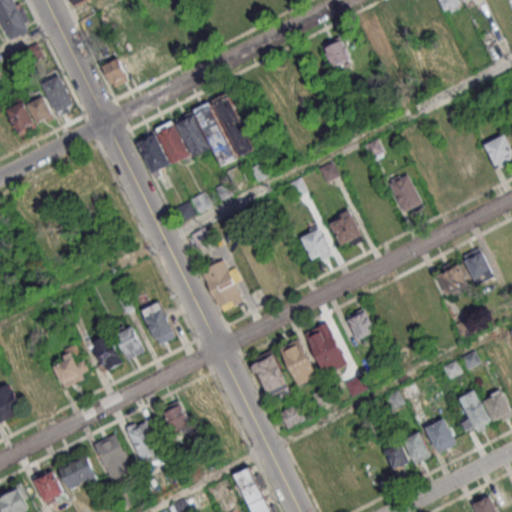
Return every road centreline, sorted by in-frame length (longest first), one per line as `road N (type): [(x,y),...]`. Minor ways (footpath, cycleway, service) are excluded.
road 1 (residential): [(0,460),(511,198)]
road 2 (residential): [(297,511),(42,0)]
road 3 (residential): [(0,176),(344,0)]
road 4 (residential): [(390,511),(511,449)]
